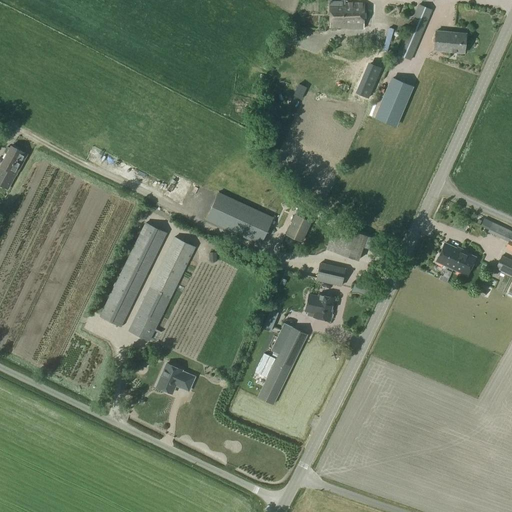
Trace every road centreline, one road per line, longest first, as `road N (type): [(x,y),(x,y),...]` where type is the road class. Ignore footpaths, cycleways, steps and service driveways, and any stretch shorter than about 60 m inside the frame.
road 1 (tertiary): [(284,504),(436,185)]
road 2 (unclassified): [(284,504),(0,366)]
road 3 (tertiary): [(436,185),(511,19)]
